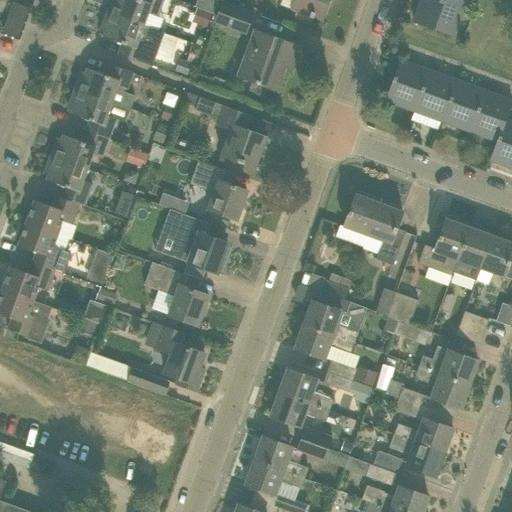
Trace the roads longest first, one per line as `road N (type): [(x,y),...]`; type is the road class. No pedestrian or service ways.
road 1 (residential): [(193,511),(334,134)]
road 2 (residential): [(511,201),(334,134)]
road 3 (residential): [(0,127),(28,53),(56,43),(73,0)]
road 4 (residential): [(334,134),(380,0)]
road 5 (residential): [(466,511),(511,383)]
